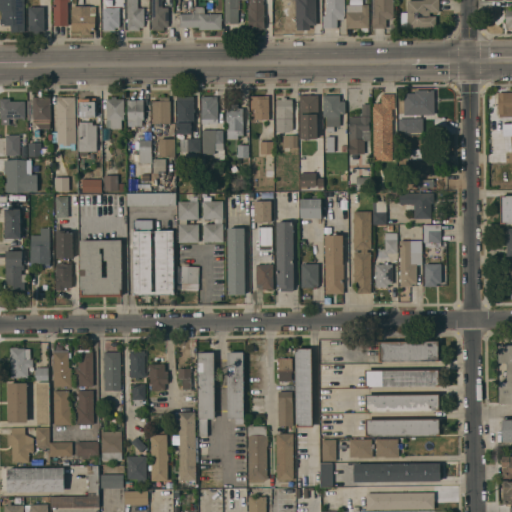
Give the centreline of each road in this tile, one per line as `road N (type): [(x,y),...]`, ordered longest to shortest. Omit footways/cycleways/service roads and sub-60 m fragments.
road 1 (residential): [(511,319),(0,330)]
road 2 (residential): [(471,0),(476,511)]
road 3 (secondary): [(472,62),(0,64)]
